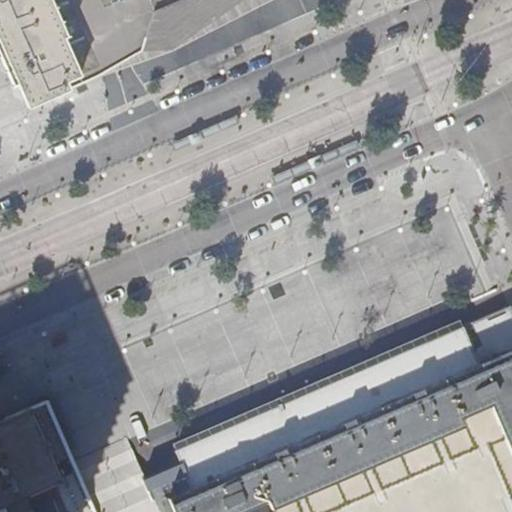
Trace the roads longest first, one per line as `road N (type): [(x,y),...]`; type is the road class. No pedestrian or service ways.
road 1 (primary): [(0,322),(474,117)]
road 2 (primary): [(462,0),(0,194)]
